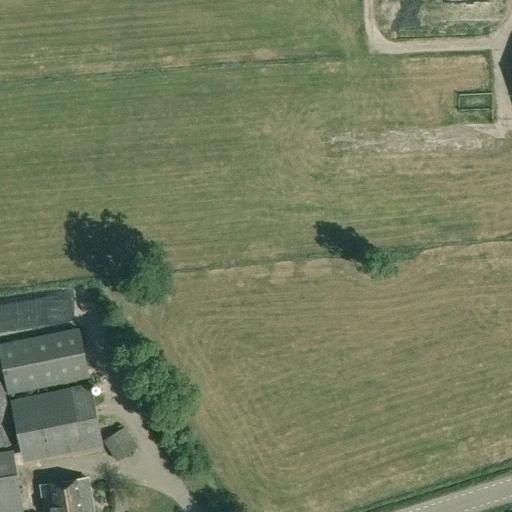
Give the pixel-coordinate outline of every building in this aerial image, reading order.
[(0,345),(10,394),(90,378),(80,330),(0,345)] [(0,448),(19,445),(5,382),(0,382),(0,448)] [(24,464),(105,447),(91,385),(10,401),(24,464)] [(105,441),(116,459),(138,446),(126,427),(105,441)] [(189,441),(181,445),(182,445),(186,452),(193,448),(189,441)] [(0,511),(23,511),(14,451),(0,453),(0,511)] [(94,511),(89,478),(42,486),(45,511),(94,511)]
